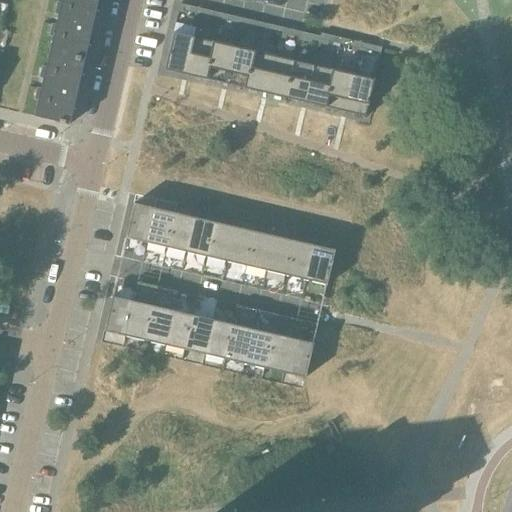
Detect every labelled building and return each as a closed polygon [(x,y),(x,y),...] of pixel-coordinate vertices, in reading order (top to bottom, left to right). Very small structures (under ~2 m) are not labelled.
[(58,0),(47,52),(84,60),(97,0),(58,0)] [(192,8),(179,4),(177,10),(190,13),(192,8)] [(205,17),(218,20),(219,14),(207,11),(205,17)] [(232,17),(219,14),(218,20),(231,22),(232,17)] [(245,25),(258,28),(259,23),(246,20),(245,25)] [(163,70),(184,75),(193,37),(195,28),(174,23),(163,70)] [(259,23),(258,28),(271,31),(272,26),(259,23)] [(285,35),(298,38),(299,32),(286,29),(285,35)] [(312,35),(299,32),(298,38),(297,40),(310,44),(312,35)] [(325,41),(338,44),(339,38),(327,35),(325,41)] [(184,75),(204,80),(213,42),(211,42),(193,37),(184,75)] [(211,42),(213,42),(204,80),(224,84),(233,47),(235,47),(236,43),(213,37),(211,42)] [(352,41),(339,38),(338,44),(351,47),(352,41)] [(376,47),(367,45),(366,50),(379,53),(380,48),(376,47)] [(264,93),(273,56),(274,57),(275,52),(252,46),(251,51),(253,51),(244,89),(264,93)] [(235,47),(233,47),(224,84),(244,89),(253,51),(251,51),(235,47)] [(69,125),(75,96),(84,60),(47,52),(31,116),(69,125)] [(274,57),(273,56),(264,93),(284,98),(292,61),(274,57)] [(304,103),(312,65),(292,61),(284,98),(304,103)] [(331,70),(312,65),(304,103),(324,107),(332,70),(331,70)] [(344,112),(352,75),(354,75),(355,70),(331,65),(331,70),(332,70),(324,107),(344,112)] [(354,75),(352,75),(344,112),(364,117),(373,79),(354,75)] [(145,244),(153,209),(132,204),(124,239),(145,244)] [(153,209),(145,244),(165,248),(173,213),(153,209)] [(173,213),(165,248),(185,253),(193,218),(173,213)] [(193,218),(185,253),(205,258),(213,222),(193,218)] [(213,222),(205,258),(225,262),(233,227),(213,222)] [(233,227),(225,262),(245,267),(253,232),(233,227)] [(253,232),(245,267),(265,271),(273,236),(253,232)] [(273,236),(265,271),(284,276),(293,241),(273,236)] [(293,241),(284,276),(304,281),(312,245),(293,241)] [(312,245),(304,281),(326,285),(334,251),(312,245)] [(124,336),(132,301),(111,296),(103,331),(124,336)] [(124,336),(144,341),(152,306),(132,301),(124,336)] [(152,306),(144,341),(164,346),(172,310),(152,306)] [(164,346),(184,350),(192,315),(172,310),(164,346)] [(192,315),(184,350),(203,355),(212,320),(192,315)] [(231,324),(212,320),(203,355),(223,359),(231,324)] [(231,324),(223,359),(243,364),(251,329),(231,324)] [(271,333),(251,329),(243,364),(263,369),(271,333)] [(271,333),(263,369),(283,373),(291,338),(271,333)] [(312,343),(291,338),(283,373),(304,378),(312,343)]
